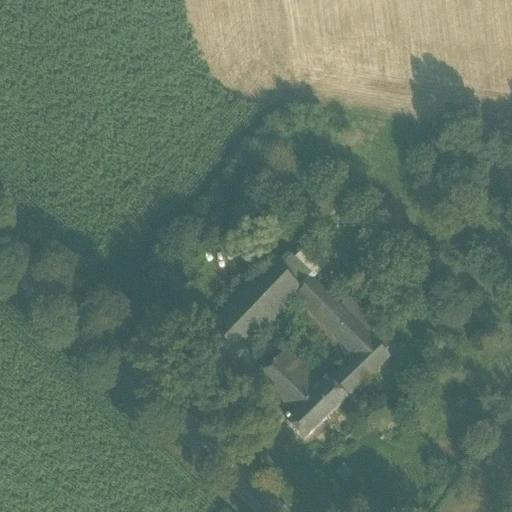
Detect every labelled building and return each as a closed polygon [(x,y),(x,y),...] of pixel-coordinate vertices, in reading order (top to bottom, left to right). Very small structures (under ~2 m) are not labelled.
[(416,249),(399,248),(396,271),(413,273),(416,249)] [(271,263),(199,338),(231,368),(242,356),(296,300),(303,293),(302,292),(271,263)] [(326,295),(312,282),(302,292),(303,293),(296,300),(309,313),(326,295)] [(339,308),(326,295),(309,313),(354,360),(373,342),(339,308)] [(354,360),(341,373),(358,390),(397,353),(381,336),(383,334),(349,299),(339,308),(373,342),(354,360)] [(322,387),(285,353),(262,376),(242,356),(231,368),(289,422),(322,387)] [(289,422),(286,425),(303,443),(358,390),(341,373),(330,384),(327,382),(322,387),(289,422)]
